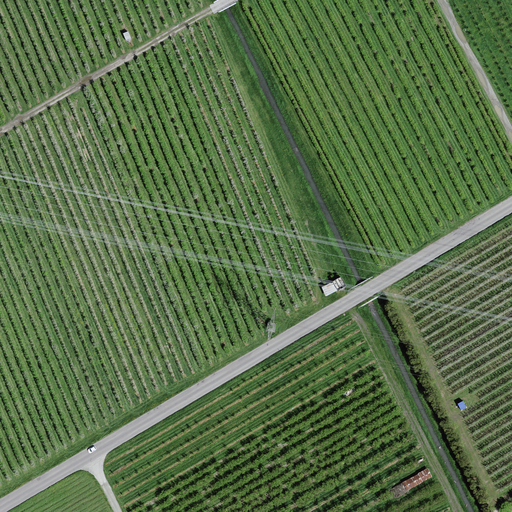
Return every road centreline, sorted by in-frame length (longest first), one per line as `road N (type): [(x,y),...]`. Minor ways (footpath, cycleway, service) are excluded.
road 1 (unclassified): [(0,508),(511,204)]
road 2 (track): [(0,133),(229,0)]
road 3 (track): [(441,0),(511,135)]
